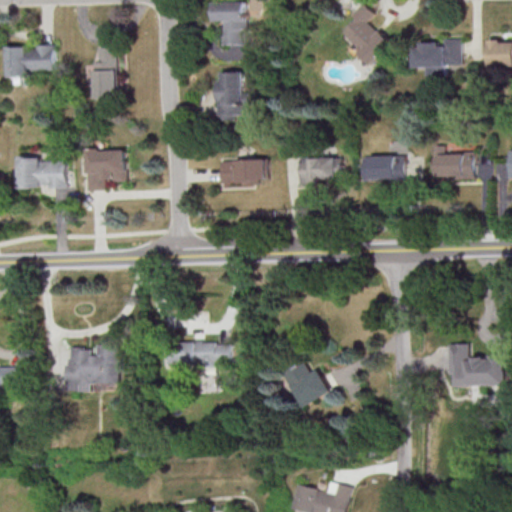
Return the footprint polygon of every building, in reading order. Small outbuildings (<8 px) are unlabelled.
[(400,42),(377,66),(366,55),(370,50),(352,33),(365,20),(358,13),(368,3),(374,9),(377,5),(386,13),(378,21),(400,42)] [(218,5),(218,24),(228,24),(228,58),(253,58),(253,5),(218,5)] [(494,36),(511,35),(511,68),(495,69),(494,36)] [(470,37),(470,70),(419,70),(418,37),(470,37)] [(58,40),(60,74),(11,77),(10,43),(58,40)] [(98,49),(124,48),(125,103),(99,104),(98,49)] [(227,72),(227,83),(223,83),(224,123),(242,123),(241,115),(252,115),(251,71),(227,72)] [(92,150),(95,192),(133,189),(131,148),(92,150)] [(444,151),(444,180),(484,179),(484,150),(444,151)] [(23,156),(46,155),(47,161),(73,159),(75,190),(26,193),(23,156)] [(228,156),(228,185),(275,185),(275,155),(228,156)] [(351,157),(351,183),(308,184),(307,158),(351,157)] [(370,157),(371,182),(412,181),(411,157),(370,157)] [(172,362),(233,362),(233,342),(173,341),(172,362)] [(509,384),(509,356),(472,356),(472,342),(452,343),(452,374),(456,373),(457,385),(509,384)] [(123,382),(122,343),(98,344),(99,346),(71,347),(72,391),(95,391),(95,382),(123,382)] [(334,393),(323,367),(314,371),(309,361),(288,370),(304,406),(334,393)] [(0,374),(0,383),(22,383),(21,366),(0,365),(0,374)] [(300,483),(295,510),(306,511),(349,511),(355,485),(332,480),(330,489),(300,483)]
